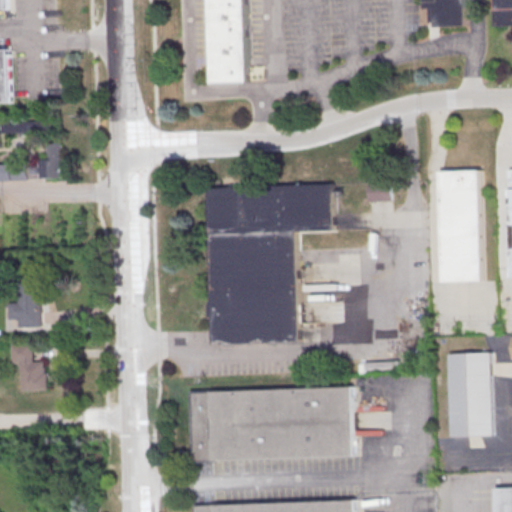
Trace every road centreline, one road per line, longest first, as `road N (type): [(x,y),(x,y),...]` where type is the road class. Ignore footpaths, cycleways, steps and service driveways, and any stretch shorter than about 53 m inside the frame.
road 1 (tertiary): [(133,511),(115,0)]
road 2 (residential): [(124,149),(295,141),(420,103),(511,97)]
